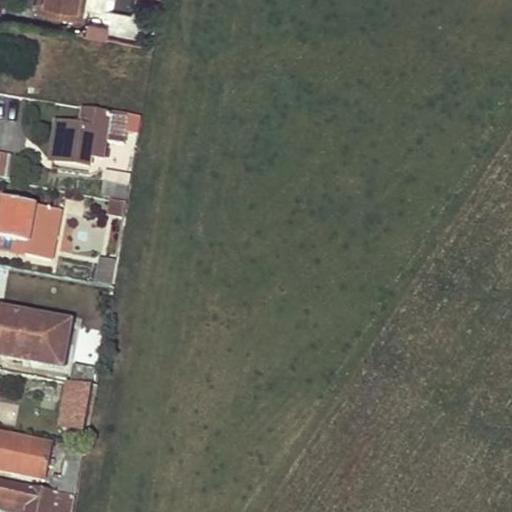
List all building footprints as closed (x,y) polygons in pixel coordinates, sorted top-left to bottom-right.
[(80,17),(83,0),(40,0),(39,10),(80,17)] [(125,143),(130,118),(87,110),(84,126),(60,122),(53,159),(90,166),(93,156),(106,158),(109,140),(125,143)] [(0,174),(12,177),(15,155),(0,152),(0,174)] [(129,198),(133,175),(123,174),(121,183),(107,182),(105,193),(129,198)] [(112,198),(109,214),(126,217),(128,201),(112,198)] [(53,259),(63,211),(6,199),(1,224),(0,227),(0,232),(4,233),(3,237),(31,243),(28,254),(53,259)] [(0,227),(1,224),(0,224),(0,249),(28,254),(31,243),(3,237),(4,233),(0,232),(0,227)] [(112,283),(116,260),(103,258),(99,281),(112,283)] [(73,323),(5,310),(0,332),(0,336),(4,337),(1,354),(65,366),(73,323)] [(94,382),(97,369),(77,365),(74,378),(94,382)] [(87,429),(93,388),(73,384),(65,425),(87,429)] [(53,444),(0,432),(0,470),(47,479),(49,465),(56,466),(57,460),(51,458),(53,444)] [(78,495),(87,446),(69,442),(63,478),(56,477),(53,490),(78,495)] [(75,511),(78,495),(53,490),(3,480),(0,492),(0,509),(13,511),(75,511)]
